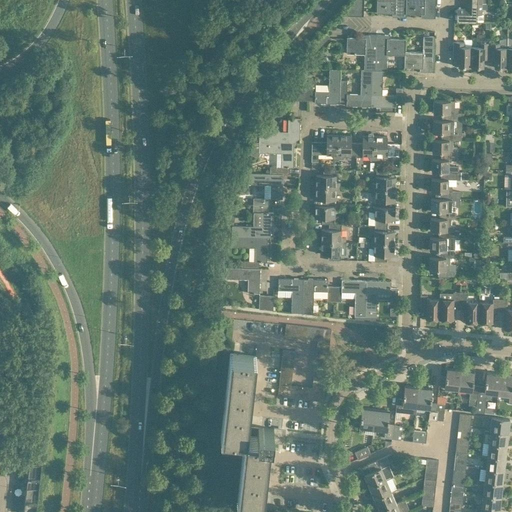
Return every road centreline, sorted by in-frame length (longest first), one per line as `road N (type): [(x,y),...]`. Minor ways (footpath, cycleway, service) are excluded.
road 1 (primary): [(132,511),(191,193),(233,107),(328,0)]
road 2 (primary): [(104,0),(111,275),(94,511)]
road 3 (residential): [(408,268),(294,264),(291,213),(304,192),(312,120),(412,123)]
road 4 (primary): [(0,199),(40,239),(80,320),(92,409),(92,511)]
road 5 (primary): [(131,511),(142,209)]
road 6 (trunk): [(142,209),(132,0)]
road 7 (residential): [(350,511),(333,471),(337,404),(416,360)]
road 8 (residential): [(412,123),(408,268)]
